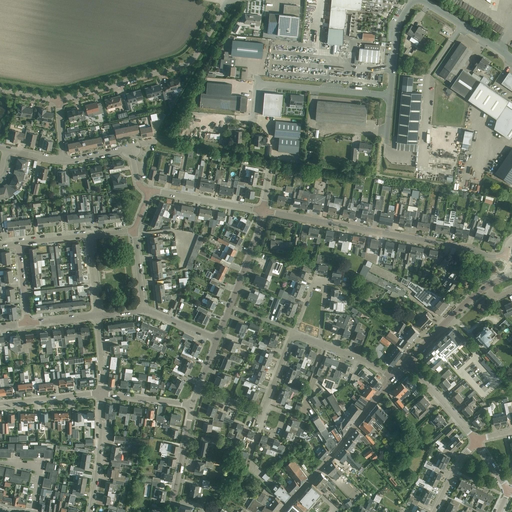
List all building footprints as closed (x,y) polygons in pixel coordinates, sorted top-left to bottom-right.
[(332,0),(332,2),(330,28),(345,29),(346,9),(361,10),(362,0),(332,0)] [(298,32),(300,17),(299,16),(300,6),(285,5),(284,15),(269,13),(267,34),(277,35),(297,37),(298,32)] [(261,16),(249,15),(245,14),(244,24),(255,25),(254,28),(255,29),(259,29),(260,28),(261,16)] [(238,34),(242,27),(238,25),(234,32),(238,34)] [(407,34),(414,38),(420,41),(426,31),(419,27),(417,29),(412,26),(407,34)] [(262,58),(263,43),(232,40),(231,55),(262,58)] [(447,83),(449,80),(452,82),(450,86),(469,99),(481,81),(462,68),(474,51),(461,42),(444,67),(445,67),(440,74),(438,77),(447,83)] [(379,62),(380,50),(360,49),(359,61),(379,62)] [(221,59),(220,68),(223,68),(223,70),(226,70),(226,75),(234,76),(235,70),(234,70),(234,67),(233,67),(234,65),(234,66),(235,59),(229,58),(229,52),(225,52),(224,59),(221,59)] [(479,59),(472,70),(475,72),(478,67),(483,70),(489,61),(483,57),(481,61),(479,59)] [(510,89),(511,86),(511,74),(510,73),(509,72),(509,73),(509,72),(502,83),(502,84),(506,86),(506,87),(506,86),(510,89)] [(417,144),(422,94),(412,93),(413,78),(404,77),(397,150),(417,152),(417,144)] [(167,84),(164,86),(166,93),(174,90),(175,93),(179,92),(181,90),(180,88),(181,87),(178,79),(172,81),(171,80),(167,82),(167,84)] [(497,119),(509,101),(510,101),(505,98),(481,81),(469,99),(482,108),(497,119)] [(232,85),(207,82),(206,93),(201,93),(200,107),(246,111),(247,97),(231,96),(232,85)] [(159,85),(157,85),(145,89),(148,98),(149,98),(150,99),(151,100),(152,99),(153,98),(153,97),(153,96),(161,94),(163,100),(167,99),(164,90),(160,91),(159,85)] [(140,90),(127,94),(128,99),(124,101),(127,110),(131,109),(129,103),(138,101),(138,102),(139,103),(141,102),(142,101),(142,100),(142,99),(140,90)] [(283,94),(277,94),(264,93),(262,115),(281,117),(283,94)] [(290,104),(290,107),(295,108),(295,105),(300,105),(299,106),(302,106),(303,96),(299,96),(296,96),(291,95),(290,104)] [(122,105),(120,96),(115,97),(115,98),(113,99),(113,98),(105,100),(108,109),(122,105)] [(368,105),(355,104),(356,101),(325,99),(325,102),(318,101),(316,121),(366,125),(368,105)] [(511,102),(509,101),(497,119),(495,128),(510,139),(511,139),(511,137),(511,102)] [(98,106),(97,103),(85,106),(88,114),(92,113),(93,116),(103,113),(101,105),(98,106)] [(20,116),(31,118),(33,109),(25,108),(25,106),(19,105),(19,107),(18,106),(16,114),(20,115),(20,116)] [(53,113),(46,112),(46,110),(39,108),(39,111),(37,120),(52,122),(53,113)] [(86,119),(83,111),(78,112),(77,109),(67,112),(69,116),(68,116),(69,120),(70,120),(70,121),(77,119),(78,122),(86,119)] [(301,124),(290,123),(276,121),(274,137),(279,137),(299,139),(301,124)] [(147,136),(146,128),(145,124),(139,125),(140,129),(141,132),(142,137),(143,136),(143,137),(147,136)] [(141,132),(140,129),(138,129),(137,125),(132,126),(134,134),(137,134),(137,133),(141,132)] [(122,137),(121,128),(115,129),(116,134),(114,134),(115,138),(118,137),(118,138),(122,137)] [(26,129),(25,137),(28,138),(26,145),(34,146),(37,135),(29,133),(30,130),(26,129)] [(19,139),(23,140),(24,134),(19,133),(19,132),(12,130),(10,141),(17,142),(18,139),(19,139)] [(471,145),(474,132),(465,130),(463,143),(471,145)] [(234,142),(235,142),(241,142),(242,132),(235,131),(234,142)] [(255,135),(254,144),(254,145),(261,146),(261,145),(267,145),(267,139),(262,138),(262,136),(255,135)] [(41,137),(39,147),(42,147),(42,148),(51,150),(53,142),(46,140),(46,138),(41,137)] [(298,153),(299,139),(279,137),(278,151),(298,153)] [(75,151),(73,143),(68,144),(68,143),(65,144),(66,150),(69,150),(69,152),(71,152),(75,151)] [(360,143),(360,148),(357,148),(352,147),(351,160),(356,160),(357,151),(360,151),(371,152),(372,145),(365,144),(365,143),(360,143)] [(511,149),(495,173),(511,184),(511,149)] [(26,166),(28,159),(22,158),(21,160),(18,159),(18,161),(17,161),(16,164),(26,166)] [(124,167),(123,161),(113,163),(114,169),(110,170),(110,173),(120,171),(119,168),(124,167)] [(25,174),(26,166),(16,164),(16,167),(14,167),(15,169),(14,172),(25,174)] [(103,175),(100,165),(96,166),(96,167),(90,169),(92,178),(93,181),(100,180),(100,176),(103,175)] [(41,167),(38,181),(40,181),(41,178),(46,180),(49,169),(41,167)] [(246,173),(247,173),(246,176),(249,177),(257,178),(258,172),(256,172),(256,168),(248,167),(247,170),(246,170),(246,173)] [(85,177),(83,169),(72,171),(74,179),(85,177)] [(155,180),(157,170),(150,169),(148,179),(155,180)] [(226,194),(228,183),(222,182),(224,171),(220,170),(218,180),(217,184),(220,184),(220,186),(219,193),(226,194)] [(65,175),(65,173),(65,171),(57,172),(58,182),(64,181),(65,187),(70,187),(69,175),(65,175)] [(184,178),(185,172),(180,171),(178,179),(173,178),(171,184),(179,186),(181,177),(184,178)] [(25,174),(14,172),(14,174),(13,176),(14,177),(12,179),(21,185),(24,180),(25,174)] [(160,172),(159,177),(158,182),(165,183),(167,175),(163,174),(164,172),(160,172)] [(193,188),(194,179),(187,178),(188,172),(185,172),(184,178),(184,179),(186,179),(185,187),(193,188)] [(120,174),(113,175),(114,180),(113,181),(115,189),(119,188),(120,188),(121,189),(122,189),(123,188),(123,187),(127,186),(125,179),(122,180),(120,174)] [(256,185),(257,178),(249,177),(249,180),(244,180),(244,182),(238,181),(237,185),(241,186),(244,186),(252,187),(252,184),(256,185)] [(206,190),(208,180),(201,178),(199,189),(206,190)] [(21,185),(12,179),(11,182),(9,181),(8,182),(6,184),(14,194),(15,196),(20,192),(18,189),(21,185)] [(213,192),(215,181),(208,180),(206,190),(213,192)] [(363,190),(364,183),(357,182),(355,189),(363,190)] [(14,194),(6,184),(5,185),(3,185),(3,187),(0,188),(3,198),(8,197),(9,198),(14,194)] [(312,202),(311,207),(313,207),(313,211),(320,212),(321,206),(324,207),(325,202),(326,196),(318,195),(319,190),(314,189),(313,194),(312,202)] [(241,196),(243,196),(245,197),(253,198),(254,191),(246,190),(246,193),(242,192),(241,196)] [(300,207),(302,196),(303,193),(303,190),(300,190),(299,195),(298,195),(297,199),(295,199),(293,206),(300,207)] [(312,202),(313,194),(310,193),(310,195),(303,193),(302,196),(300,207),(307,208),(309,201),(312,202)] [(292,198),(284,196),(279,195),(277,203),(285,204),(285,200),(291,201),(292,198)] [(336,215),(336,211),(340,212),(341,204),(330,202),(330,200),(331,196),(328,195),(326,205),(329,205),(329,207),(328,213),(336,215)] [(88,211),(86,197),(83,197),(83,203),(86,221),(91,220),(90,212),(87,212),(88,211)] [(160,201),(158,207),(168,211),(170,204),(167,204),(160,201)] [(349,217),(352,203),(350,202),(349,206),(348,206),(347,210),(344,209),(343,216),(349,217)] [(357,207),(353,206),(354,203),(352,203),(349,217),(355,218),(357,210),(357,207)] [(367,220),(370,204),(367,203),(366,210),(365,212),(366,213),(362,213),(361,219),(367,220)] [(373,222),(374,215),(375,211),(372,210),(373,204),(370,204),(367,220),(373,222)] [(186,217),(188,206),(182,205),(181,206),(178,206),(177,215),(186,217)] [(194,207),(188,206),(186,217),(188,217),(188,220),(194,221),(195,216),(196,213),(193,212),(194,207)] [(408,211),(405,226),(411,227),(413,216),(417,217),(418,211),(417,211),(414,210),(414,212),(411,212),(412,207),(409,206),(408,210),(408,211)] [(165,217),(168,211),(158,207),(155,213),(165,217)] [(204,219),(206,209),(200,208),(198,215),(199,215),(198,216),(195,216),(194,221),(201,222),(201,219),(204,220),(204,219)] [(212,211),(206,209),(204,219),(210,220),(208,227),(212,227),(213,220),(210,219),(212,211)] [(388,214),(386,224),(393,225),(394,219),(394,215),(395,213),(394,213),(394,211),(389,210),(388,214)] [(405,226),(408,211),(408,210),(406,210),(405,211),(404,216),(401,215),(399,225),(405,226)] [(451,226),(451,222),(455,223),(456,216),(456,212),(451,211),(449,222),(445,221),(444,226),(443,233),(449,234),(451,227),(450,227),(451,226)] [(212,227),(211,234),(214,235),(215,227),(216,223),(219,224),(223,225),(224,221),(226,222),(227,216),(225,216),(225,213),(218,212),(216,220),(213,220),(212,227)] [(171,219),(165,217),(155,213),(153,219),(160,222),(161,218),(164,219),(164,220),(170,222),(171,219)] [(386,224),(388,214),(381,213),(381,216),(380,216),(379,223),(386,224)] [(423,229),(426,214),(423,213),(422,222),(418,222),(417,228),(423,229)] [(474,220),(471,228),(474,229),(477,221),(478,219),(479,216),(476,215),(474,220)] [(462,236),(464,225),(458,223),(459,217),(456,216),(455,223),(454,226),(457,227),(457,229),(456,229),(455,235),(462,236)] [(246,231),(249,225),(245,223),(247,220),(241,218),(237,226),(239,228),(246,231)] [(163,223),(160,222),(153,219),(150,225),(157,228),(158,227),(161,228),(163,223)] [(477,221),(474,229),(478,230),(477,231),(475,237),(482,240),(484,234),(487,235),(489,229),(491,225),(491,224),(487,223),(486,228),(485,231),(478,228),(480,222),(481,220),(478,219),(477,221)] [(436,224),(435,231),(443,233),(444,226),(445,221),(438,220),(437,223),(436,224)] [(469,238),(470,229),(467,228),(468,223),(465,222),(464,225),(462,236),(469,238)] [(491,226),(491,225),(489,229),(488,234),(491,235),(491,236),(490,236),(488,242),(495,245),(496,242),(499,243),(501,239),(498,237),(497,239),(494,237),(496,234),(492,232),(495,225),(492,224),(491,226)] [(317,242),(320,243),(322,234),(319,234),(320,229),(310,227),(309,231),(306,230),(306,231),(303,231),(301,241),(306,242),(307,236),(318,238),(317,242)] [(224,237),(223,237),(222,240),(229,243),(231,240),(233,242),(239,245),(243,238),(239,236),(241,232),(238,231),(236,235),(233,233),(230,239),(224,237)] [(326,237),(325,240),(329,241),(330,241),(330,244),(329,246),(332,246),(335,247),(336,241),(333,241),(333,238),(334,232),(327,231),(326,237)] [(348,234),(340,233),(339,242),(343,243),(341,250),(348,251),(348,250),(350,242),(347,241),(348,234)] [(271,248),(276,248),(292,248),(292,243),(283,243),(283,240),(276,240),(276,235),(271,235),(271,248)] [(366,238),(360,237),(358,247),(356,247),(356,250),(359,251),(359,248),(361,248),(361,245),(365,245),(366,238)] [(219,238),(217,241),(228,246),(229,243),(219,238)] [(375,253),(378,253),(378,255),(382,256),(383,248),(380,247),(380,248),(378,247),(379,240),(372,239),(371,246),(376,247),(375,253)] [(387,242),(386,247),(384,255),(387,256),(388,252),(392,252),(392,251),(393,251),(394,249),(395,243),(387,242)] [(399,244),(398,249),(396,258),(399,259),(401,251),(405,252),(406,245),(399,244)] [(416,257),(418,247),(412,246),(411,253),(408,252),(408,253),(407,260),(406,264),(409,265),(411,253),(414,254),(413,261),(413,265),(415,266),(416,257)] [(159,248),(151,249),(152,255),(156,254),(157,257),(165,256),(166,256),(165,253),(164,253),(163,247),(161,247),(159,248)] [(236,250),(229,247),(226,252),(234,256),(236,250)] [(424,248),(418,247),(416,257),(422,258),(424,248)] [(427,252),(426,256),(426,257),(430,258),(430,257),(437,258),(438,251),(431,250),(430,253),(427,252)] [(231,262),(234,256),(226,252),(223,251),(220,256),(213,253),(212,256),(221,260),(222,258),(223,258),(231,262)] [(161,264),(161,260),(165,259),(165,256),(157,257),(157,260),(153,261),(153,267),(166,265),(165,263),(161,264)] [(321,262),(322,258),(318,257),(316,266),(319,267),(318,271),(327,273),(329,264),(321,262)] [(268,268),(266,274),(272,276),(273,272),(279,274),(283,264),(271,259),(267,268),(268,268)] [(449,265),(447,264),(448,262),(444,259),(439,266),(445,271),(444,271),(447,274),(447,273),(448,273),(450,271),(447,269),(449,265)] [(222,264),(219,271),(225,274),(228,267),(222,264)] [(364,265),(359,275),(375,283),(392,292),(399,296),(404,298),(404,297),(407,299),(408,297),(405,295),(407,291),(369,272),(371,268),(366,266),(364,265)] [(300,276),(303,277),(308,279),(310,273),(310,272),(311,269),(304,267),(303,270),(300,276)] [(340,285),(342,273),(343,270),(338,269),(338,272),(333,272),(332,278),(336,279),(336,280),(335,280),(334,283),(334,284),(340,285)] [(221,281),(225,274),(219,271),(217,274),(213,272),(213,274),(207,271),(205,276),(211,279),(213,280),(214,277),(215,278),(221,281)] [(448,279),(444,285),(447,287),(449,289),(450,290),(452,291),(454,288),(458,282),(456,280),(459,277),(452,273),(448,279)] [(82,274),(76,275),(73,275),(72,275),(73,285),(77,284),(76,281),(83,281),(82,274)] [(269,285),(272,276),(266,274),(264,278),(257,275),(254,283),(260,285),(259,287),(263,289),(265,284),(269,285)] [(13,282),(12,276),(0,277),(0,280),(1,286),(10,285),(10,282),(13,282)] [(183,282),(183,285),(184,287),(188,277),(179,279),(179,282),(183,282)] [(439,315),(449,304),(450,302),(445,297),(443,299),(442,298),(442,297),(423,287),(412,282),(403,278),(402,277),(400,282),(401,282),(408,286),(408,287),(411,289),(417,293),(415,296),(423,303),(424,301),(432,308),(436,311),(435,312),(439,315)] [(43,285),(42,279),(33,280),(34,289),(40,289),(40,286),(43,285)] [(219,283),(213,280),(211,279),(210,283),(213,285),(210,291),(213,292),(219,295),(222,289),(217,286),(219,283)] [(305,285),(301,283),(298,282),(296,282),(294,288),(303,291),(305,285)] [(0,289),(2,290),(2,295),(14,294),(14,288),(5,289),(4,289),(4,286),(0,286),(0,289)] [(303,291),(294,288),(291,294),(300,298),(303,291)] [(341,293),(338,292),(339,289),(332,289),(332,295),(334,295),(333,298),(342,299),(343,296),(341,296),(341,293)] [(248,299),(256,302),(256,303),(259,304),(260,298),(263,300),(265,295),(262,293),(256,291),(254,294),(250,292),(248,299)] [(213,297),(207,294),(206,297),(205,299),(204,299),(203,299),(203,300),(202,300),(202,301),(203,302),(203,303),(203,304),(213,309),(216,302),(211,300),(213,297)] [(295,299),(289,297),(283,294),(282,298),(291,301),(290,304),(285,303),(284,305),(296,310),(298,304),(294,302),(295,299)] [(275,297),(272,307),(277,309),(279,304),(281,299),(275,297)] [(331,302),(330,308),(336,309),(336,311),(341,311),(343,311),(344,305),(342,305),(342,299),(333,298),(333,302),(331,302)] [(6,304),(0,305),(0,308),(1,308),(2,314),(6,313),(17,312),(16,306),(8,307),(6,307),(6,304)] [(275,316),(279,318),(282,310),(287,312),(286,313),(290,315),(290,316),(292,317),(293,316),(296,310),(284,305),(279,304),(277,309),(275,316)] [(208,319),(208,318),(209,316),(206,314),(208,311),(199,307),(198,311),(196,314),(200,316),(197,321),(200,322),(205,324),(206,322),(207,322),(209,319),(208,319)] [(432,320),(434,318),(430,315),(428,313),(425,315),(418,323),(424,329),(425,329),(432,321),(433,321),(432,320)] [(346,319),(341,331),(344,332),(343,335),(349,338),(351,332),(348,330),(350,326),(347,325),(351,316),(347,315),(346,319)] [(338,330),(341,331),(346,319),(339,317),(336,326),(330,323),(328,327),(331,329),(330,331),(337,333),(338,330)] [(133,322),(126,323),(127,329),(128,333),(135,332),(136,322),(133,323),(133,322)] [(143,338),(148,324),(142,322),(140,326),(140,328),(143,329),(142,332),(137,331),(137,337),(142,340),(143,338)] [(239,322),(236,329),(240,330),(239,334),(244,336),(248,325),(239,322)] [(420,334),(420,333),(412,327),(406,333),(403,331),(407,325),(402,322),(397,332),(401,334),(402,333),(412,343),(420,334)] [(260,327),(251,323),(250,326),(256,329),(255,331),(258,332),(260,327)] [(151,333),(154,326),(148,324),(143,338),(145,339),(147,336),(148,331),(151,333)] [(361,325),(359,325),(357,324),(354,332),(358,333),(355,340),(362,343),(365,335),(361,334),(363,330),(360,329),(361,325)] [(434,336),(443,326),(441,325),(432,334),(434,336)] [(154,326),(151,333),(155,334),(154,335),(152,340),(154,342),(155,340),(160,329),(154,326)] [(477,336),(475,338),(478,342),(477,342),(482,346),(484,344),(487,346),(491,342),(489,341),(493,338),(496,335),(497,336),(499,335),(496,332),(492,328),(490,329),(488,326),(487,326),(485,326),(483,328),(483,330),(481,332),(477,336)] [(84,352),(83,347),(81,335),(89,334),(89,327),(80,328),(81,332),(78,333),(78,337),(80,353),(84,352)] [(64,335),(64,338),(66,347),(69,347),(68,341),(76,340),(75,338),(78,337),(78,333),(75,334),(74,329),(67,330),(67,335),(64,335)] [(165,331),(160,329),(155,340),(158,341),(160,338),(162,339),(163,336),(165,331)] [(447,332),(446,334),(446,335),(459,348),(464,343),(452,330),(448,333),(447,332)] [(48,336),(48,332),(47,332),(46,331),(45,332),(44,332),(40,333),(41,343),(48,343),(49,354),(53,353),(51,336),(48,336)] [(62,347),(66,347),(64,338),(63,339),(61,339),(61,338),(60,331),(53,331),(54,338),(51,338),(52,347),(55,347),(55,344),(57,344),(57,343),(57,341),(61,340),(62,347)] [(385,335),(384,336),(386,338),(395,345),(399,340),(402,341),(399,344),(405,349),(406,350),(411,343),(401,334),(399,336),(400,337),(399,338),(390,331),(387,336),(385,335)] [(25,335),(27,343),(24,344),(24,351),(25,353),(29,352),(28,348),(31,348),(31,341),(34,341),(33,334),(32,334),(32,333),(29,333),(30,334),(25,335)] [(21,345),(20,335),(10,336),(10,340),(10,341),(10,346),(11,347),(13,347),(14,346),(14,344),(17,344),(18,352),(24,351),(24,344),(21,345)] [(271,338),(270,341),(265,340),(264,343),(260,341),(259,344),(260,345),(266,347),(268,344),(269,345),(276,348),(279,341),(278,340),(279,337),(274,335),(273,338),(271,338)] [(442,337),(440,339),(441,340),(453,353),(459,348),(446,335),(444,337),(443,338),(442,337)] [(386,346),(389,342),(383,337),(380,341),(386,346)] [(249,347),(252,349),(254,344),(243,340),(242,343),(249,346),(249,347)] [(436,342),(435,344),(437,346),(447,358),(448,358),(453,353),(441,340),(437,343),(436,342)] [(199,351),(202,345),(195,342),(194,341),(193,344),(185,341),(184,344),(185,344),(199,351)] [(236,348),(237,346),(240,347),(241,344),(231,341),(228,349),(236,352),(237,352),(238,350),(237,349),(236,348)] [(196,357),(199,351),(185,344),(184,346),(185,346),(182,353),(192,358),(193,356),(196,357)] [(111,353),(115,352),(115,356),(120,355),(120,352),(123,351),(123,348),(119,348),(119,345),(110,346),(111,353)] [(304,360),(306,356),(307,351),(305,350),(305,349),(298,346),(296,353),(295,357),(297,358),(298,354),(302,356),(301,359),(304,360)] [(393,366),(404,352),(397,346),(386,361),(393,366)] [(437,346),(435,348),(440,354),(445,360),(446,361),(448,359),(448,358),(447,358),(437,346)] [(435,348),(424,358),(430,363),(440,354),(435,348)] [(491,350),(487,354),(488,355),(491,359),(494,361),(498,365),(502,361),(496,355),(491,350)] [(267,351),(265,354),(262,353),(261,355),(271,360),(274,353),(267,351)] [(308,357),(306,356),(304,360),(301,367),(305,368),(307,362),(308,360),(312,362),(313,359),(315,360),(317,353),(311,351),(308,357)] [(191,361),(192,358),(182,353),(180,356),(180,355),(178,359),(176,358),(175,360),(180,363),(182,364),(190,368),(193,362),(191,361)] [(440,354),(430,363),(435,369),(435,368),(438,371),(441,367),(439,365),(445,360),(440,354)] [(232,360),(242,363),(243,359),(231,355),(230,359),(225,357),(224,361),(223,363),(221,367),(229,369),(232,360)] [(269,366),(270,362),(271,360),(261,355),(258,362),(254,360),(253,363),(257,365),(265,368),(266,365),(269,366)] [(331,366),(333,359),(327,357),(324,364),(331,366)] [(339,362),(333,359),(331,366),(337,369),(339,362)] [(484,360),(481,362),(495,378),(497,375),(484,360)] [(188,374),(190,368),(182,364),(179,370),(177,369),(174,367),(173,370),(179,374),(184,376),(185,373),(188,374)] [(345,364),(343,369),(341,368),(340,371),(337,378),(340,379),(341,375),(348,377),(349,373),(349,374),(352,366),(345,364)] [(95,385),(94,378),(94,374),(90,375),(89,369),(88,369),(87,365),(85,365),(86,369),(88,386),(95,385)] [(264,371),(265,368),(257,365),(255,368),(257,369),(255,372),(254,371),(253,374),(264,378),(267,372),(264,371)] [(301,371),(306,373),(307,369),(305,368),(301,367),(295,365),(294,369),(290,368),(288,374),(295,377),(298,378),(298,376),(300,375),(301,371)] [(88,386),(86,369),(81,370),(83,379),(80,379),(79,379),(80,384),(80,386),(88,386)] [(358,375),(366,380),(368,377),(366,376),(368,373),(362,369),(358,375)] [(449,369),(447,371),(441,376),(440,377),(443,381),(440,384),(445,390),(447,388),(449,390),(456,384),(454,381),(451,384),(447,378),(452,374),(449,369)] [(65,373),(67,386),(74,385),(77,384),(76,375),(76,374),(69,375),(69,372),(65,373)] [(24,375),(24,374),(24,373),(20,373),(21,381),(21,384),(15,385),(16,392),(26,391),(24,375)] [(53,383),(50,383),(49,373),(45,374),(45,375),(45,380),(45,383),(46,390),(54,389),(53,383)] [(67,386),(65,373),(61,373),(62,379),(59,380),(60,387),(67,386)] [(128,382),(131,382),(133,373),(125,373),(124,381),(121,381),(120,387),(128,388),(128,382)] [(112,378),(109,377),(108,385),(114,386),(115,382),(117,382),(118,375),(115,374),(115,375),(112,374),(112,378)] [(147,375),(140,374),(139,374),(138,380),(138,381),(133,381),(133,388),(141,389),(142,382),(141,382),(141,380),(146,381),(147,375)] [(229,381),(230,381),(231,377),(224,374),(223,377),(218,376),(217,379),(217,380),(216,383),(215,383),(223,386),(224,383),(227,384),(229,381)] [(262,385),(263,381),(264,378),(253,374),(252,378),(250,377),(247,379),(246,382),(252,384),(258,387),(259,384),(262,385)] [(292,383),(295,377),(288,374),(286,380),(289,381),(287,385),(299,390),(300,387),(294,384),(294,383),(292,383)] [(24,375),(26,391),(33,390),(33,389),(32,383),(29,383),(28,375),(24,375)] [(155,376),(152,376),(148,376),(147,381),(151,382),(150,391),(157,391),(158,384),(159,380),(155,380),(155,376)] [(35,380),(36,388),(39,388),(39,391),(46,390),(45,383),(42,384),(42,380),(40,379),(38,379),(38,377),(35,378),(35,380)] [(177,377),(174,384),(181,388),(184,381),(177,377)] [(368,377),(366,380),(370,383),(377,390),(382,383),(375,377),(372,381),(368,377)] [(14,384),(9,385),(8,378),(4,378),(6,395),(10,394),(10,396),(12,395),(12,394),(13,394),(12,389),(14,389),(14,384)] [(335,382),(332,381),(325,378),(323,382),(322,384),(330,392),(332,394),(334,393),(332,390),(333,388),(335,382)] [(181,388),(174,384),(171,383),(170,386),(172,387),(170,390),(178,394),(181,388)] [(373,395),(377,391),(367,383),(365,386),(363,384),(362,386),(373,395)] [(402,383),(393,392),(399,398),(408,389),(410,387),(409,386),(407,384),(405,386),(403,384),(402,383)] [(459,393),(465,388),(462,384),(454,391),(457,394),(452,398),(457,404),(464,399),(459,393)] [(298,393),(298,392),(299,393),(300,390),(299,390),(287,385),(285,389),(282,388),(280,395),(290,398),(291,395),(292,395),(293,391),(298,393)] [(370,399),(373,395),(362,386),(361,386),(359,385),(358,386),(360,388),(364,391),(362,394),(370,399)] [(249,388),(247,395),(256,399),(259,393),(252,390),(252,389),(249,388)] [(334,393),(332,394),(328,397),(335,410),(337,412),(339,411),(342,409),(340,404),(334,393)] [(293,399),(290,398),(280,395),(278,401),(285,403),(286,400),(292,402),(293,399)] [(322,405),(319,401),(316,395),(311,398),(314,404),(317,408),(322,405)] [(364,407),(368,402),(361,396),(359,399),(354,395),(352,397),(357,401),(364,407)] [(424,397),(417,403),(420,406),(416,410),(416,409),(412,412),(419,419),(429,411),(425,407),(430,403),(424,397)] [(477,401),(473,397),(465,403),(468,406),(464,410),(463,409),(462,410),(468,417),(474,413),(471,410),(473,408),(471,406),(477,401)] [(399,399),(395,402),(401,409),(405,406),(399,399)] [(362,410),(364,407),(357,401),(355,404),(352,403),(345,413),(345,414),(346,416),(354,422),(362,410)] [(508,420),(511,419),(510,413),(508,406),(507,402),(504,403),(507,415),(500,416),(502,424),(509,423),(508,420)] [(113,405),(106,404),(105,412),(105,419),(109,419),(111,419),(115,420),(116,412),(113,412),(113,408),(112,408),(113,405)] [(390,411),(389,411),(387,409),(385,410),(378,404),(370,413),(381,424),(390,415),(388,413),(390,411)] [(122,417),(122,416),(126,417),(125,424),(128,425),(130,414),(126,414),(127,406),(120,406),(118,417),(122,417)] [(207,414),(212,416),(224,420),(226,414),(220,412),(219,414),(216,413),(217,408),(210,406),(207,414)] [(134,407),(133,414),(132,420),(136,421),(137,415),(141,415),(142,408),(134,407)] [(484,424),(481,421),(484,418),(482,416),(481,415),(486,411),(484,408),(477,414),(479,416),(473,421),(479,428),(484,424)] [(148,409),(146,417),(153,418),(154,418),(155,414),(154,414),(154,410),(148,409)] [(343,436),(350,426),(345,423),(346,421),(343,419),(340,415),(342,414),(339,411),(337,412),(335,410),(332,411),(337,419),(334,420),(341,431),(343,436)] [(94,412),(87,412),(87,414),(84,414),(84,419),(88,419),(88,422),(91,422),(91,428),(95,428),(94,412)] [(41,422),(45,422),(45,426),(48,426),(48,428),(51,428),(51,422),(48,422),(48,421),(48,413),(41,413),(41,422)] [(74,413),(75,426),(81,426),(84,425),(84,419),(84,414),(84,413),(81,414),(81,413),(74,413)] [(167,413),(167,417),(171,417),(170,421),(180,423),(181,416),(172,414),(171,414),(167,413)] [(370,413),(366,418),(372,424),(373,422),(381,429),(384,427),(381,424),(370,413)] [(15,427),(14,414),(8,414),(8,423),(4,423),(5,434),(8,433),(8,427),(15,427)] [(350,426),(354,422),(346,416),(345,414),(343,418),(343,419),(346,421),(345,423),(350,426)] [(433,419),(434,420),(432,422),(435,425),(437,423),(439,426),(442,423),(445,426),(448,424),(445,421),(445,420),(442,417),(439,414),(433,419)] [(327,429),(318,415),(310,420),(317,431),(318,432),(320,436),(324,443),(325,442),(328,446),(331,452),(337,444),(327,429)] [(502,424),(500,416),(493,418),(495,426),(502,424)] [(291,418),(288,424),(292,425),(291,428),(303,433),(304,430),(299,428),(301,422),(291,418)] [(374,427),(365,419),(359,426),(368,434),(371,431),(372,432),(374,432),(376,430),(374,428),(374,427)] [(223,428),(224,422),(214,420),(213,421),(212,424),(205,423),(203,430),(211,431),(212,429),(218,430),(218,427),(223,428)] [(236,430),(239,431),(236,437),(242,440),(245,433),(242,431),(244,426),(238,423),(236,430)] [(337,444),(342,438),(339,434),(335,428),(334,425),(327,429),(337,444)] [(307,435),(303,433),(291,428),(289,431),(286,430),(284,436),(290,439),(290,440),(291,441),(292,441),(293,440),(294,440),(295,435),(305,438),(307,435)] [(448,436),(453,430),(451,428),(445,433),(448,436)] [(172,429),(170,429),(169,436),(177,437),(178,430),(172,429)] [(366,438),(363,435),(363,434),(357,429),(351,437),(357,442),(360,439),(363,441),(363,440),(367,444),(370,443),(366,438)] [(248,434),(245,433),(242,440),(245,441),(246,437),(253,439),(255,432),(249,430),(248,434)] [(436,439),(443,433),(440,431),(434,437),(436,439)] [(313,436),(312,434),(305,439),(307,442),(311,439),(310,438),(313,436)] [(463,443),(459,438),(458,437),(459,436),(457,434),(451,439),(453,442),(458,447),(463,443)] [(115,435),(114,442),(133,445),(133,446),(132,456),(141,457),(143,446),(146,446),(148,447),(148,446),(149,440),(141,439),(136,438),(126,437),(123,437),(115,435)] [(262,435),(260,441),(259,445),(264,448),(263,452),(266,454),(270,442),(267,441),(269,437),(262,435)] [(368,435),(366,438),(370,443),(372,445),(375,443),(368,435)] [(199,451),(198,455),(205,456),(207,446),(208,442),(212,443),(211,446),(213,446),(216,447),(216,446),(217,440),(212,439),(202,437),(200,444),(201,444),(200,446),(199,451)] [(353,448),(356,443),(351,438),(344,446),(350,451),(352,452),(353,452),(355,450),(354,449),(353,448)] [(286,447),(280,445),(281,442),(275,440),(273,443),(270,442),(266,454),(269,455),(271,450),(283,454),(286,447)] [(446,446),(442,443),(438,440),(435,442),(440,446),(444,449),(446,446)] [(453,452),(458,447),(453,442),(448,446),(453,452)] [(161,453),(162,453),(167,454),(168,451),(171,452),(177,453),(179,446),(172,444),(168,444),(164,443),(163,449),(162,449),(161,453)] [(388,443),(387,444),(384,446),(392,455),(395,452),(388,443)] [(15,452),(15,445),(8,445),(8,449),(2,449),(2,457),(11,457),(11,452),(15,452)] [(28,458),(29,449),(23,449),(23,445),(16,445),(16,452),(20,452),(20,457),(28,458)] [(37,458),(37,453),(41,453),(41,445),(34,445),(34,449),(29,449),(28,458),(37,458)] [(53,458),(53,450),(47,449),(47,445),(41,445),(41,453),(44,453),(44,458),(53,458)] [(119,447),(116,446),(112,446),(111,453),(122,455),(123,451),(119,450),(119,447)] [(75,447),(74,450),(77,451),(83,452),(82,460),(90,461),(91,454),(88,454),(88,449),(75,447)] [(323,460),(330,452),(327,449),(324,447),(317,455),(323,460)] [(351,453),(344,447),(336,456),(343,462),(347,458),(357,469),(361,464),(351,453)] [(121,460),(122,455),(111,453),(110,459),(111,459),(111,462),(125,464),(129,465),(129,461),(125,461),(121,460)] [(443,454),(440,460),(447,463),(450,457),(443,454)] [(167,464),(175,466),(176,458),(169,457),(167,464)] [(300,486),(307,478),(293,459),(285,467),(300,486)] [(445,469),(447,463),(440,460),(439,459),(436,465),(431,462),(426,460),(425,463),(441,471),(442,468),(445,469)] [(88,468),(90,461),(82,460),(80,468),(75,467),(75,465),(71,465),(70,470),(74,470),(76,470),(84,472),(85,472),(85,467),(88,468)] [(208,471),(204,470),(205,467),(212,468),(214,461),(207,460),(206,464),(198,462),(197,468),(196,468),(195,473),(203,475),(203,474),(207,475),(208,471)] [(54,470),(55,464),(47,462),(45,471),(50,472),(50,475),(57,477),(58,470),(54,470)] [(344,473),(333,462),(325,470),(332,477),(335,474),(336,476),(337,474),(340,477),(344,473)] [(442,475),(439,473),(441,471),(425,463),(424,466),(425,467),(429,468),(433,470),(430,476),(439,481),(442,475)] [(119,473),(120,467),(111,466),(111,469),(109,468),(107,476),(114,477),(113,480),(124,482),(125,482),(126,477),(126,476),(121,475),(121,473),(119,473)] [(14,475),(15,470),(6,468),(5,476),(11,477),(10,481),(16,482),(17,475),(14,475)] [(165,473),(163,473),(162,474),(161,478),(153,477),(152,481),(160,483),(161,479),(163,479),(163,480),(172,481),(173,475),(169,474),(170,468),(166,468),(165,473)] [(78,479),(77,483),(86,485),(87,478),(83,477),(84,472),(76,470),(75,476),(76,476),(76,479),(78,479)] [(29,481),(30,474),(30,473),(22,471),(21,476),(17,475),(16,482),(22,484),(23,480),(29,481)] [(334,486),(321,474),(318,477),(324,483),(324,482),(326,484),(328,486),(331,489),(334,487),(333,486),(334,486)] [(56,483),(57,477),(50,475),(49,479),(44,478),(42,486),(50,488),(52,482),(56,483)] [(436,487),(439,481),(430,476),(428,479),(426,482),(419,478),(418,481),(432,488),(434,485),(436,487)] [(324,483),(318,477),(314,482),(326,493),(328,490),(326,488),(328,486),(326,484),(324,482),(324,483)] [(116,487),(117,484),(124,485),(124,482),(113,480),(113,483),(106,482),(105,489),(109,490),(108,493),(111,493),(112,490),(113,486),(116,487)] [(293,494),(300,487),(295,480),(290,485),(290,484),(286,488),(293,494)] [(463,490),(467,483),(461,480),(458,487),(463,490)] [(164,501),(166,491),(159,489),(160,483),(152,481),(152,485),(156,486),(154,495),(157,496),(157,499),(164,501)] [(431,491),(432,488),(418,481),(417,481),(416,484),(420,486),(424,487),(421,494),(424,495),(431,498),(434,492),(431,491)] [(76,490),(73,490),(72,495),(81,496),(82,491),(84,492),(85,492),(86,485),(77,483),(74,483),(74,487),(76,487),(76,490)] [(468,493),(472,485),(467,483),(463,490),(468,493)] [(323,494),(312,484),(309,488),(305,492),(306,492),(299,499),(310,509),(323,494)] [(190,495),(201,497),(202,493),(199,493),(200,486),(193,485),(190,495)] [(292,495),(281,485),(274,493),(286,502),(292,495)] [(474,495),(477,488),(472,485),(468,493),(474,495)] [(479,498),(483,490),(477,488),(474,495),(473,498),(475,499),(477,497),(479,498)] [(483,504),(488,493),(483,490),(479,498),(480,498),(478,501),(483,504)] [(115,494),(111,493),(108,493),(108,496),(104,496),(103,502),(109,504),(110,500),(114,500),(115,494)] [(257,495),(255,499),(268,507),(269,506),(274,509),(277,511),(284,504),(276,498),(271,503),(267,500),(269,497),(262,493),(260,496),(257,495)] [(494,496),(488,493),(483,504),(481,509),(479,511),(480,511),(486,511),(487,511),(484,510),(487,502),(489,503),(490,503),(494,496)] [(428,504),(431,498),(424,495),(421,501),(428,504)] [(12,499),(6,497),(3,497),(1,503),(11,505),(12,499)] [(25,508),(26,500),(20,499),(20,497),(19,497),(17,506),(25,508)] [(368,511),(370,508),(372,504),(374,500),(370,498),(368,502),(369,503),(366,509),(363,508),(364,507),(360,506),(357,511),(368,511)] [(48,499),(46,511),(45,511),(51,511),(53,503),(53,500),(48,499)] [(253,499),(247,508),(252,511),(256,511),(258,510),(260,511),(276,511),(273,510),(268,507),(255,499),(254,499),(253,499)] [(302,502),(299,500),(298,499),(294,504),(302,511),(304,510),(306,511),(308,509),(307,507),(302,502)] [(455,511),(459,503),(452,500),(450,502),(447,508),(455,511)] [(66,511),(67,507),(68,503),(66,502),(64,508),(61,507),(60,511),(67,511),(68,511),(66,511)]
